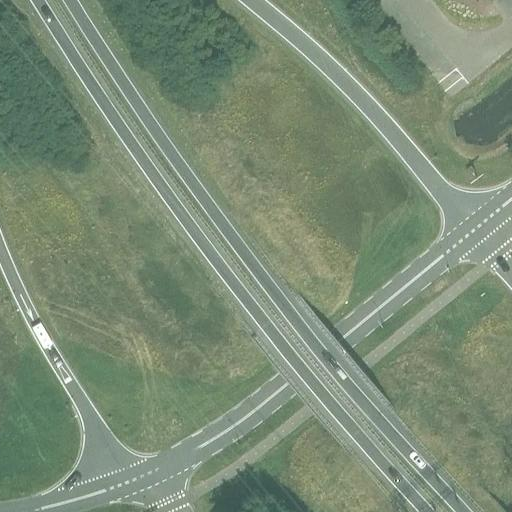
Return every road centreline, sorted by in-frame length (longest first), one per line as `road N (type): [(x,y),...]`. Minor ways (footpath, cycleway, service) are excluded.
road 1 (trunk): [(467,511),(239,246),(69,0)]
road 2 (trunk): [(36,0),(264,325),(429,511)]
road 3 (secondary): [(153,472),(239,422),(474,230)]
road 4 (trunk): [(474,230),(351,93),(242,0)]
road 5 (trunk): [(0,252),(121,485)]
road 6 (unclassified): [(511,34),(468,69),(413,0)]
